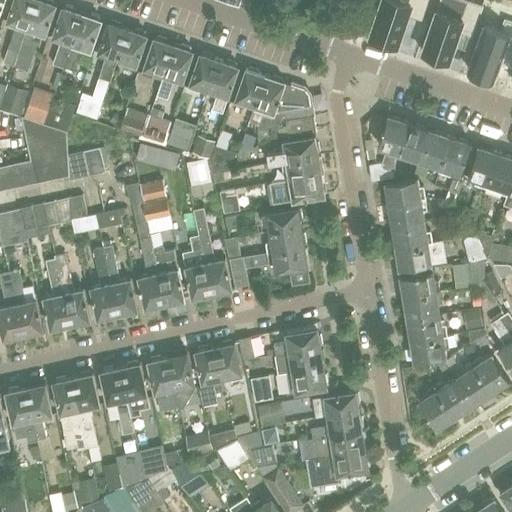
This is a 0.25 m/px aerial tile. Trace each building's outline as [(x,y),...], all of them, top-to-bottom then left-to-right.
[(9,47),(19,50),(35,0),(13,0),(7,20),(17,23),(9,47)] [(35,0),(19,50),(14,65),(29,70),(38,41),(34,40),(37,30),(46,33),(56,2),(53,1),(53,0),(35,0)] [(382,0),(370,34),(397,43),(407,13),(422,18),(428,0),(382,0)] [(437,9),(422,50),(436,55),(436,56),(448,61),(454,44),(460,29),(473,34),(484,4),(473,0),(468,0),(462,17),(437,9)] [(56,63),(66,66),(84,12),(74,9),(74,7),(67,4),(66,6),(63,5),(54,36),(63,39),(56,63)] [(92,15),(84,12),(66,66),(75,69),(83,45),(92,48),(102,18),(99,18),(100,15),(93,13),(92,15)] [(485,23),(468,69),(494,78),(505,46),(511,48),(511,20),(505,17),(501,29),(485,23)] [(120,58),(130,28),(122,26),(123,23),(114,20),(113,22),(109,21),(99,52),(109,55),(108,60),(103,75),(113,78),(120,58)] [(135,30),(130,28),(120,58),(127,60),(126,66),(136,69),(148,34),(145,33),(145,31),(136,28),(135,30)] [(156,70),(165,73),(175,44),(167,41),(168,39),(159,35),(158,38),(156,37),(144,72),(154,75),(156,70)] [(174,76),(183,79),(193,50),(190,49),(191,46),(182,43),(181,45),(175,44),(165,73),(158,94),(167,97),(174,76)] [(202,86),(211,89),(221,59),(213,57),(214,54),(204,51),(203,53),(201,52),(190,88),(200,91),(202,86)] [(237,62),(226,58),(226,61),(221,59),(211,89),(219,91),(213,108),(224,112),(239,65),(237,64),(237,62)] [(247,101),(257,104),(267,74),(259,72),(260,70),(250,66),(250,69),(247,68),(235,103),(245,106),(247,101)] [(267,74),(257,104),(264,107),(262,112),(271,116),(275,111),(285,81),(282,80),(283,77),(274,74),(273,76),(267,74)] [(285,81),(275,111),(271,116),(262,112),(257,125),(258,142),(271,135),(280,135),(279,124),(281,119),(287,118),(286,109),(313,104),(310,91),(307,86),(293,81),(292,83),(285,81)] [(22,112),(29,89),(8,82),(1,105),(22,112)] [(45,122),(49,110),(51,102),(55,92),(33,84),(30,92),(22,114),(45,122)] [(104,99),(82,92),(76,110),(98,117),(104,99)] [(51,102),(49,110),(45,122),(52,125),(67,129),(75,103),(59,98),(57,104),(51,102)] [(286,109),(287,118),(290,134),(317,129),(315,113),(313,104),(286,109)] [(120,128),(143,135),(150,113),(127,105),(120,128)] [(171,120),(150,113),(143,135),(163,142),(171,120)] [(29,183),(71,174),(70,152),(68,152),(67,129),(45,122),(22,114),(31,160),(24,162),(29,183)] [(398,155),(410,121),(389,114),(380,140),(382,146),(388,148),(383,165),(371,167),(373,179),(395,176),(398,155)] [(431,128),(410,121),(398,155),(408,159),(409,155),(420,159),(431,128)] [(173,124),(168,141),(188,148),(194,131),(173,124)] [(441,171),(453,135),(431,128),(420,159),(430,163),(429,166),(441,171)] [(198,133),(197,136),(192,149),(210,155),(215,140),(198,133)] [(270,162),(283,160),(320,154),(319,152),(322,152),(320,142),(317,142),(316,133),(285,138),(287,148),(271,151),(269,155),(270,162)] [(472,142),(453,135),(441,171),(451,174),(452,170),(461,173),(472,142)] [(223,162),(230,158),(236,154),(237,150),(226,147),(229,139),(220,136),(218,144),(216,143),(212,158),(223,162)] [(257,143),(243,138),(237,153),(257,143)] [(140,143),(136,158),(175,168),(179,152),(140,143)] [(487,186),(499,151),(480,144),(469,176),(478,179),(477,183),(487,186)] [(101,145),(87,148),(91,173),(106,169),(101,145)] [(87,148),(70,152),(71,174),(71,177),(91,173),(87,148)] [(508,193),(509,189),(511,181),(511,155),(499,151),(487,186),(498,190),(508,193)] [(290,169),(292,178),(323,174),(322,166),(324,165),(322,156),(320,157),(320,154),(283,160),(285,170),(290,169)] [(186,161),(191,184),(212,180),(207,156),(186,161)] [(212,172),(229,168),(231,168),(230,158),(223,162),(212,158),(209,157),(212,172)] [(17,186),(29,183),(24,162),(12,164),(17,186)] [(12,164),(1,167),(5,188),(17,186),(12,164)] [(230,177),(229,168),(212,172),(214,180),(230,177)] [(138,174),(140,180),(144,200),(167,195),(163,177),(147,180),(145,172),(138,174)] [(276,201),(297,198),(326,193),(326,190),(328,190),(327,181),(324,181),(323,174),(292,178),(273,181),(276,201)] [(387,181),(391,202),(426,196),(424,184),(420,185),(419,176),(387,181)] [(453,177),(449,189),(457,192),(458,192),(463,181),(453,177)] [(167,301),(154,245),(148,218),(144,200),(140,180),(127,182),(130,196),(132,203),(134,202),(150,273),(140,275),(147,305),(150,305),(150,307),(160,305),(160,303),(167,301)] [(220,190),(224,211),(240,208),(237,187),(220,190)] [(453,202),(457,192),(449,189),(445,200),(453,202)] [(84,195),(73,197),(74,216),(88,213),(84,195)] [(167,195),(144,200),(148,218),(171,213),(167,195)] [(394,225),(426,220),(424,207),(428,207),(426,196),(391,202),(394,225)] [(50,221),(74,216),(73,197),(46,202),(50,221)] [(26,226),(50,221),(46,202),(22,207),(26,226)] [(464,205),(449,202),(445,217),(460,221),(464,205)] [(196,207),(201,233),(213,291),(220,289),(221,292),(230,290),(230,288),(233,287),(226,256),(217,258),(206,205),(196,207)] [(271,230),(303,225),(301,218),(303,218),(302,207),(300,208),(300,205),(263,211),(265,222),(270,221),(271,230)] [(464,206),(464,222),(473,224),(477,224),(479,208),(464,206)] [(28,236),(26,226),(22,207),(0,211),(0,219),(5,243),(29,239),(28,236)] [(119,207),(96,212),(99,226),(122,221),(119,207)] [(235,214),(226,215),(227,225),(237,223),(235,214)] [(428,229),(426,220),(394,225),(398,247),(434,241),(432,229),(428,229)] [(50,221),(26,226),(28,236),(52,231),(50,221)] [(473,234),(473,224),(464,222),(456,221),(454,236),(467,234),(473,234)] [(304,232),(303,225),(271,230),(273,238),(268,239),(269,249),(306,244),(305,242),(307,242),(305,231),(304,232)] [(485,251),(489,251),(492,241),(494,234),(486,232),(486,229),(474,227),(476,233),(485,251)] [(205,293),(213,291),(201,233),(192,235),(194,248),(184,250),(194,295),(197,295),(197,297),(206,295),(205,293)] [(473,234),(467,234),(464,238),(469,259),(475,259),(487,256),(485,251),(476,233),(473,234)] [(228,237),(231,256),(242,254),(238,235),(229,237),(228,237)] [(444,239),(434,241),(398,247),(401,267),(447,260),(444,239)] [(488,256),(511,259),(511,244),(492,241),(489,251),(488,256)] [(105,245),(109,266),(119,312),(126,310),(127,312),(136,310),(136,308),(139,307),(132,276),(121,279),(114,243),(105,245)] [(164,243),(154,245),(167,301),(173,300),(174,302),(183,300),(183,298),(186,297),(175,247),(165,250),(164,243)] [(308,257),(309,256),(308,247),(306,247),(306,244),(269,249),(242,254),(231,256),(237,285),(251,282),(247,266),(276,260),(278,269),(293,267),(295,278),(311,275),(309,264),(308,257)] [(119,312),(109,266),(105,245),(96,247),(100,268),(103,283),(93,285),(99,316),(102,315),(102,318),(113,315),(112,313),(119,312)] [(57,253),(57,256),(59,262),(71,322),(79,320),(80,323),(88,321),(88,319),(92,318),(84,287),(75,289),(68,260),(66,251),(57,253)] [(71,322),(59,262),(57,256),(48,258),(56,293),(45,295),(52,327),(55,326),(56,328),(65,326),(64,324),(71,322)] [(469,286),(481,285),(483,276),(485,271),(483,259),(467,261),(469,286)] [(494,263),(501,277),(511,271),(511,266),(510,263),(494,263)] [(41,329),(44,328),(37,297),(27,299),(21,267),(11,269),(15,287),(24,332),(31,330),(32,333),(42,331),(41,329)] [(485,271),(483,276),(490,288),(500,283),(492,268),(485,271)] [(24,332),(15,287),(11,269),(2,271),(5,289),(8,303),(0,305),(0,314),(5,336),(7,336),(8,338),(18,336),(17,333),(24,332)] [(402,275),(406,296),(442,291),(440,278),(436,279),(434,269),(402,275)] [(495,296),(490,288),(483,276),(481,285),(481,297),(495,296)] [(442,291),(406,296),(410,320),(426,317),(425,313),(441,310),(440,302),(444,301),(442,291)] [(463,311),(467,327),(483,324),(480,307),(463,311)] [(443,324),(441,310),(425,313),(426,317),(410,320),(413,341),(449,335),(447,323),(443,324)] [(511,332),(511,314),(509,310),(501,316),(511,332)] [(511,332),(501,316),(493,321),(506,342),(500,346),(511,364),(511,332)] [(320,334),(319,327),(288,332),(289,341),(276,344),(278,354),(286,353),(322,346),(322,344),(324,344),(323,334),(320,334)] [(468,329),(470,341),(486,332),(485,327),(468,329)] [(252,334),(240,337),(244,358),(256,355),(252,334)] [(451,345),(449,335),(413,341),(416,360),(448,355),(447,346),(451,345)] [(224,342),(216,344),(223,375),(232,373),(233,378),(244,376),(236,340),(233,340),(233,338),(224,340),(224,342)] [(209,343),(200,345),(201,347),(197,348),(205,384),(201,385),(205,402),(220,399),(217,389),(226,387),(223,375),(216,344),(210,346),(209,343)] [(293,362),(294,371),(325,366),(324,357),(327,357),(325,348),(323,349),(322,346),(286,353),(288,363),(293,362)] [(169,354),(175,385),(180,404),(184,403),(196,386),(189,350),(186,350),(186,348),(176,350),(177,353),(169,354)] [(483,353),(474,359),(494,390),(511,378),(494,351),(485,356),(483,353)] [(175,385),(169,354),(162,356),(162,353),(152,356),(153,358),(149,358),(157,394),(168,392),(167,387),(175,385)] [(151,406),(149,396),(142,360),(138,361),(138,359),(128,361),(129,363),(122,364),(128,395),(132,414),(142,412),(141,408),(151,406)] [(475,403),(494,390),(474,359),(464,366),(466,369),(457,375),(475,403)] [(135,427),(132,414),(128,395),(122,364),(115,366),(115,364),(105,366),(105,368),(102,368),(108,398),(117,397),(118,403),(124,430),(135,427)] [(327,373),(325,366),(294,371),(290,372),(291,381),(293,391),(328,385),(328,382),(331,382),(329,373),(327,373)] [(75,374),(84,419),(88,437),(90,446),(93,460),(102,458),(91,403),(100,401),(94,370),(92,371),(91,369),(81,371),(82,373),(75,374)] [(252,376),(256,400),(273,397),(270,373),(252,376)] [(90,446),(88,437),(84,419),(75,374),(67,376),(67,374),(57,376),(57,378),(55,379),(61,410),(65,428),(74,427),(78,448),(90,446)] [(436,384),(456,415),(475,403),(457,375),(448,381),(445,378),(436,384)] [(44,381),(43,379),(34,381),(35,383),(28,385),(37,430),(39,438),(48,437),(43,413),(53,411),(47,381),(44,381)] [(39,438),(37,430),(28,385),(20,386),(19,384),(10,386),(11,388),(7,389),(13,420),(25,417),(29,440),(39,438)] [(438,426),(456,415),(436,384),(426,390),(428,393),(422,397),(423,399),(422,402),(438,426)] [(322,394),(312,395),(316,416),(330,414),(361,409),(360,402),(362,401),(361,390),(358,391),(358,388),(332,392),(322,394)] [(171,406),(168,392),(157,394),(160,409),(171,406)] [(0,449),(11,447),(0,394),(0,449)] [(282,399),(259,403),(262,424),(285,421),(282,399)] [(332,423),(313,426),(314,436),(364,428),(364,425),(366,425),(364,415),(362,416),(361,409),(330,414),(332,423)] [(237,438),(239,437),(253,431),(250,420),(234,424),(234,427),(237,438)] [(214,448),(216,447),(237,438),(234,427),(211,433),(212,436),(214,448)] [(309,437),(305,437),(308,457),(310,457),(312,457),(336,453),(367,447),(366,440),(368,440),(367,429),(365,430),(364,428),(314,436),(309,437)] [(191,458),(194,457),(214,448),(212,436),(211,433),(210,433),(209,429),(186,434),(188,445),(191,458)] [(239,437),(246,448),(263,444),(260,429),(253,431),(239,437)] [(230,469),(250,455),(248,453),(246,448),(239,437),(237,438),(216,447),(230,469)] [(246,448),(248,453),(250,455),(256,466),(276,462),(273,442),(263,444),(246,448)] [(33,457),(42,455),(40,444),(31,446),(33,457)] [(308,457),(306,458),(311,485),(342,480),(341,477),(341,476),(340,472),(370,467),(370,464),(372,464),(371,454),(368,455),(367,447),(336,453),(312,457),(310,457),(308,457)] [(149,476),(155,474),(149,448),(139,449),(143,466),(146,478),(149,476)] [(205,472),(223,461),(215,448),(197,459),(205,472)] [(204,472),(194,457),(191,458),(171,467),(183,485),(204,472)] [(110,490),(111,492),(123,487),(120,471),(117,460),(103,463),(109,490),(110,490)] [(263,474),(267,480),(288,511),(290,511),(304,503),(278,464),(263,474)] [(123,487),(126,486),(146,478),(143,466),(120,471),(123,487)] [(171,467),(155,474),(149,476),(160,493),(165,500),(185,488),(183,485),(171,467)] [(78,506),(80,505),(99,497),(95,475),(72,480),(74,489),(78,506)] [(154,496),(160,493),(149,476),(146,478),(126,486),(143,511),(158,503),(154,496)] [(11,492),(13,500),(25,497),(21,481),(12,483),(11,492)] [(511,483),(502,490),(511,505),(511,483)] [(126,486),(123,487),(111,492),(104,495),(111,504),(115,511),(133,511),(138,509),(140,511),(142,511),(143,511),(126,486)] [(66,511),(67,511),(78,506),(74,489),(49,495),(53,511),(66,511)] [(258,511),(253,504),(247,494),(230,505),(234,511),(258,511)] [(84,511),(98,511),(111,504),(104,495),(99,497),(80,505),(81,506),(84,511)] [(266,495),(253,504),(258,511),(282,511),(272,496),(268,499),(266,495)] [(485,504),(479,508),(481,511),(506,511),(496,497),(493,498),(492,496),(484,501),(485,504)] [(3,507),(4,511),(28,511),(27,502),(3,507)]
